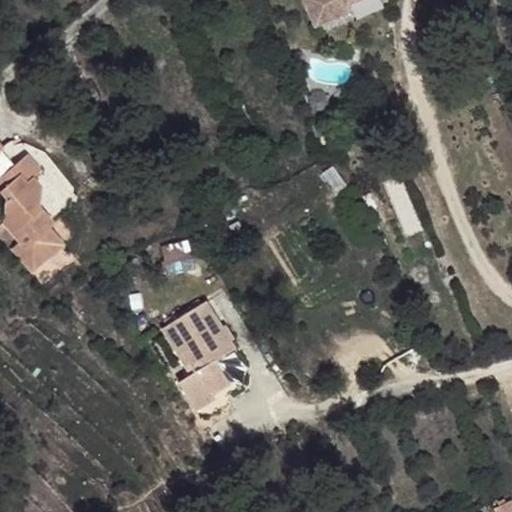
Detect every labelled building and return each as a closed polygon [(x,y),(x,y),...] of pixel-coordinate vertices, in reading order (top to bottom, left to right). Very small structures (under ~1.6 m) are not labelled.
[(312,0),(309,1),(323,33),(359,17),(355,9),(375,0),(400,0),(402,1),(402,0),(312,0)] [(6,120),(0,124),(0,153),(16,140),(20,138),(6,120)] [(16,140),(0,153),(0,154),(9,168),(27,154),(16,140)] [(9,168),(6,180),(14,192),(16,217),(30,234),(21,241),(43,266),(76,236),(60,220),(66,215),(53,199),(53,174),(49,168),(55,163),(40,145),(27,154),(9,168)] [(230,323),(214,298),(172,324),(201,370),(189,378),(208,408),(228,395),(225,388),(241,378),(226,354),(243,342),(240,336),(242,334),(233,320),(230,323)] [(511,511),(511,501),(503,504),(505,511),(511,511)]
